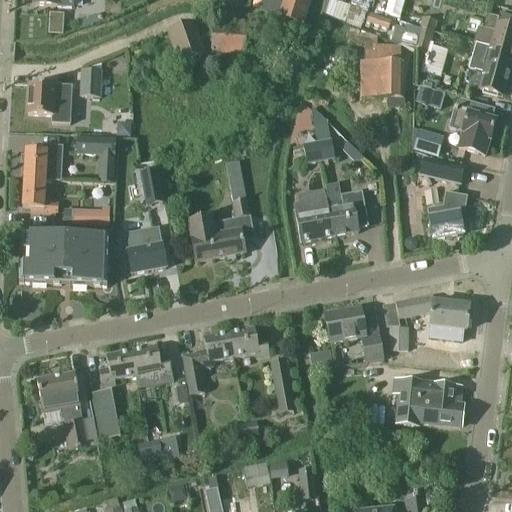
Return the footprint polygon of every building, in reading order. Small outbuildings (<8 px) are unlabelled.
[(72,0),(33,0),(33,8),(57,10),(57,9),(72,10),(72,0)] [(112,24),(113,0),(107,0),(95,0),(95,23),(112,24)] [(303,29),(310,4),(296,0),(283,0),(277,22),(303,29)] [(402,19),(407,0),(389,0),(385,15),(402,19)] [(352,3),(345,22),(361,27),(366,15),(364,15),(366,8),(352,3)] [(489,50),(511,56),(511,29),(510,29),(511,22),(511,19),(499,16),(494,33),(478,29),(473,46),(476,47),(489,50)] [(368,17),(366,25),(387,33),(390,25),(368,17)] [(419,31),(434,35),(436,25),(422,21),(419,31)] [(180,65),(202,57),(191,26),(168,34),(180,65)] [(404,32),(397,30),(393,44),(400,46),(400,47),(413,52),(413,54),(427,57),(434,35),(419,31),(405,27),(404,32)] [(246,39),(246,31),(212,28),(210,56),(244,59),(244,58),(258,59),(259,40),(246,39)] [(400,48),(413,54),(413,52),(400,47),(399,47),(363,47),(363,65),(359,65),(359,101),(387,101),(387,111),(403,112),(403,65),(400,65),(400,48)] [(511,63),(511,56),(489,50),(476,47),(469,71),(473,73),(469,91),(501,100),(506,82),(507,82),(511,63)] [(80,73),(79,100),(100,101),(101,74),(80,73)] [(69,128),(71,90),(28,87),(26,118),(51,120),(51,126),(69,128)] [(446,100),(421,93),(417,111),(441,117),(446,100)] [(495,122),(467,115),(454,111),(448,132),(462,136),(458,153),(483,160),(488,143),(489,144),(495,122)] [(317,139),(319,146),(322,165),(335,163),(331,144),(342,142),(313,113),(317,139)] [(122,126),(117,130),(117,138),(129,139),(130,126),(122,126)] [(412,154),(424,157),(438,161),(438,160),(443,140),(418,133),(412,154)] [(25,154),(24,182),(46,183),(59,184),(60,162),(60,161),(77,162),(77,147),(78,144),(67,143),(66,152),(61,152),(61,151),(34,150),(33,155),(25,154)] [(322,165),(319,146),(302,149),(305,169),(322,165)] [(112,165),(113,149),(77,147),(77,162),(77,163),(112,165)] [(462,170),(423,162),(419,177),(458,186),(462,170)] [(245,203),(241,179),(239,166),(228,168),(230,181),(227,182),(232,205),(231,205),(235,222),(249,219),(246,203),(245,203)] [(156,173),(139,176),(145,209),(162,206),(156,173)] [(46,183),(24,182),(22,210),(42,211),(42,216),(57,216),(58,206),(45,205),(46,183)] [(334,239),(328,205),(326,205),(324,193),(298,198),(300,206),(294,207),(301,246),(334,239)] [(343,202),(328,205),(334,239),(358,235),(358,232),(368,230),(361,195),(342,199),(343,202)] [(467,199),(455,197),(445,195),(443,209),(427,212),(429,222),(433,243),(462,237),(459,217),(464,216),(467,199)] [(73,212),(72,229),(109,230),(109,210),(101,209),(100,213),(73,212)] [(195,266),(244,257),(240,233),(215,238),(211,220),(187,224),(195,266)] [(18,287),(106,291),(109,242),(98,241),(98,233),(48,231),(47,239),(21,238),(18,287)] [(131,277),(166,272),(162,248),(160,249),(157,231),(145,233),(148,250),(127,254),(131,277)] [(466,333),(469,309),(433,305),(432,300),(395,307),(398,322),(430,316),(429,329),(466,333)] [(360,312),(325,318),(330,346),(361,341),(365,365),(383,362),(377,330),(363,332),(360,312)] [(396,363),(396,365),(415,365),(415,354),(407,354),(408,331),(389,331),(388,363),(396,363)] [(229,337),(233,361),(254,357),(255,362),(269,359),(265,342),(256,344),(254,332),(229,337)] [(212,364),(233,361),(229,337),(203,341),(206,354),(196,356),(181,358),(189,399),(205,396),(200,372),(213,369),(212,364)] [(131,355),(136,379),(138,392),(173,386),(168,361),(158,362),(157,351),(131,355)] [(136,379),(131,355),(107,359),(109,372),(99,373),(102,390),(114,388),(113,383),(136,379)] [(284,362),(269,365),(278,418),(294,415),(284,362)] [(42,416),(80,409),(74,378),(36,384),(42,416)] [(393,397),(399,397),(396,427),(416,429),(417,424),(428,425),(427,426),(460,430),(462,409),(457,409),(459,391),(395,384),(393,397)] [(111,393),(91,396),(98,436),(117,432),(111,393)] [(383,428),(384,409),(376,409),(376,408),(360,407),(359,426),(353,425),(353,415),(345,415),(344,417),(336,416),(336,433),(382,434),(382,428),(383,428)] [(98,449),(92,421),(62,427),(67,454),(98,449)] [(255,424),(246,426),(249,441),(259,439),(255,424)] [(250,450),(249,441),(246,426),(234,428),(239,452),(250,450)] [(158,443),(147,445),(150,460),(160,458),(161,465),(179,462),(175,440),(158,443)] [(401,473),(412,472),(411,443),(399,443),(399,457),(388,459),(386,449),(377,450),(378,460),(386,459),(388,474),(401,473)] [(150,460),(147,445),(137,447),(140,462),(150,460)] [(269,485),(265,467),(241,472),(246,490),(269,485)] [(298,477),(301,504),(315,503),(312,476),(298,477)] [(222,511),(218,492),(205,495),(208,511),(222,511)] [(168,511),(163,498),(143,505),(145,511),(168,511)] [(426,511),(424,498),(403,501),(404,511),(426,511)]
